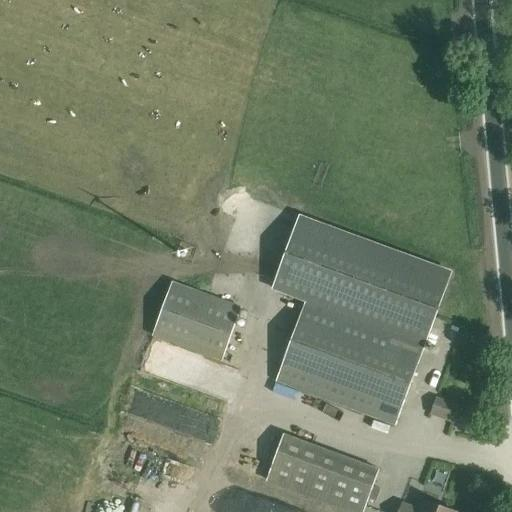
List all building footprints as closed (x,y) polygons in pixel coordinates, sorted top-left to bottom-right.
[(249,240),(255,213),(245,211),(239,237),(249,240)] [(272,289),(307,302),(278,381),(395,425),(451,273),(299,217),(272,289)] [(222,361),(241,308),(173,283),(154,336),(222,361)] [(191,373),(186,388),(216,398),(221,384),(191,373)] [(429,418),(451,428),(458,412),(436,402),(429,418)] [(470,422),(472,414),(461,412),(459,420),(470,422)] [(352,511),(363,511),(379,469),(284,435),(267,481),(352,511)] [(179,489),(186,469),(165,461),(158,481),(179,489)] [(399,511),(456,511),(423,500),(419,510),(402,504),(399,511)]
